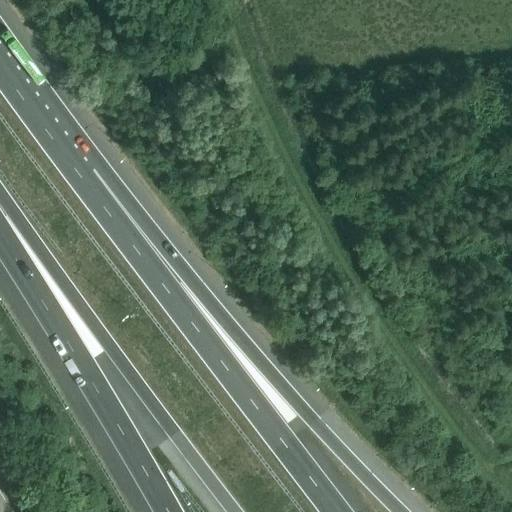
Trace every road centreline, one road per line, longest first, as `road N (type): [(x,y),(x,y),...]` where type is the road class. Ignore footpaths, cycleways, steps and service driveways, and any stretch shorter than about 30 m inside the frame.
road 1 (motorway): [(403,511),(83,178)]
road 2 (motorway): [(336,511),(83,178)]
road 3 (motorway): [(0,214),(235,511)]
road 4 (motorway): [(0,224),(167,511)]
road 5 (motorway): [(83,178),(0,65)]
